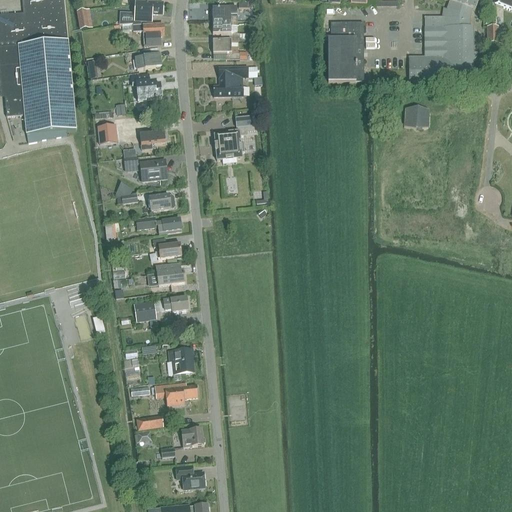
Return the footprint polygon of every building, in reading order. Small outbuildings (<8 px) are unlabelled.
[(21,0),(23,15),(0,16),(0,43),(11,43),(9,23),(13,23),(14,42),(62,38),(63,43),(17,47),(0,48),(0,98),(0,99),(4,99),(6,119),(24,117),(26,136),(77,132),(68,42),(66,24),(64,0),(21,0)] [(441,0),(449,3),(446,10),(443,9),(442,18),(424,18),(424,58),(409,58),(409,83),(454,83),(454,84),(474,84),(474,63),(477,63),(477,55),(474,54),(473,28),(471,28),(470,26),(470,24),(470,23),(471,18),(473,11),(475,12),(479,0),(441,0)] [(511,0),(495,0),(496,0),(505,4),(503,9),(511,12),(511,0)] [(153,16),(163,17),(164,4),(135,3),(134,23),(153,24),(153,16)] [(230,10),(212,10),(212,23),(237,23),(237,17),(237,10),(230,10)] [(86,17),(90,17),(89,11),(77,13),(80,31),(88,29),(86,17)] [(240,43),(239,35),(231,35),(231,28),(237,27),(237,23),(212,23),(212,36),(220,36),(220,42),(231,42),(231,43),(240,43)] [(355,84),(364,83),(363,24),(330,24),(330,40),(328,40),(328,84),(355,84)] [(134,33),(144,33),(145,49),(162,48),(162,41),(160,41),(160,38),(165,38),(164,26),(144,27),(144,25),(123,26),(123,32),(134,31),(134,33)] [(501,44),(499,45),(499,28),(487,28),(487,61),(501,61),(501,44)] [(231,55),(231,43),(231,42),(220,42),(212,42),(213,56),(225,56),(225,62),(239,62),(239,55),(231,55)] [(138,53),(139,59),(136,60),(138,73),(162,68),(160,56),(150,57),(149,51),(138,53)] [(98,79),(95,63),(88,64),(90,81),(98,79)] [(219,80),(220,88),(213,88),(213,99),(244,98),(243,88),(242,80),(248,80),(248,69),(218,70),(219,80)] [(162,99),(160,86),(150,87),(149,76),(132,78),(133,88),(137,88),(138,104),(146,103),(146,101),(155,100),(155,102),(157,101),(157,100),(162,99)] [(125,116),(124,106),(116,107),(117,118),(125,116)] [(405,111),(404,129),(416,132),(428,130),(430,113),(417,109),(405,111)] [(139,156),(135,126),(140,126),(138,116),(128,117),(129,126),(126,126),(127,140),(131,139),(133,149),(122,150),(123,159),(139,156)] [(218,162),(217,162),(226,161),(226,162),(227,162),(226,159),(232,159),(232,161),(233,161),(241,160),(242,160),(242,159),(241,154),(244,154),(243,144),(240,145),(240,137),(247,136),(246,129),(254,128),(253,118),(236,120),(236,121),(237,129),(236,129),(237,130),(238,130),(239,132),(229,133),(229,135),(215,137),(214,137),(215,146),(214,146),(215,147),(216,152),(215,152),(215,153),(216,153),(217,162),(218,162)] [(99,147),(118,145),(116,127),(97,129),(99,147)] [(165,132),(141,134),(139,135),(141,151),(152,150),(151,145),(166,144),(166,142),(168,142),(168,138),(166,138),(165,132)] [(136,159),(121,160),(122,169),(137,167),(136,159)] [(160,162),(139,165),(141,183),(167,181),(165,162),(160,162)] [(222,187),(234,187),(235,176),(222,175),(222,187)] [(268,205),(267,193),(262,194),(263,201),(256,202),(256,206),(268,205)] [(121,198),(117,199),(118,206),(122,206),(138,204),(136,196),(121,198)] [(172,196),(149,200),(150,213),(174,210),(176,208),(174,198),(172,196)] [(182,225),(181,224),(180,221),(165,223),(165,224),(154,225),(154,219),(134,222),(136,232),(155,230),(155,229),(159,228),(160,236),(182,233),(181,229),(182,228),(182,225)] [(114,225),(105,226),(107,243),(113,242),(113,240),(116,240),(114,225)] [(166,241),(153,243),(154,250),(156,250),(157,260),(159,260),(160,261),(182,258),(180,246),(167,248),(166,241)] [(109,247),(110,257),(125,256),(124,245),(109,247)] [(156,270),(157,282),(157,283),(158,289),(185,285),(183,272),(180,272),(179,266),(158,268),(159,269),(156,270)] [(128,281),(130,289),(136,288),(139,283),(139,279),(128,281)] [(154,304),(156,314),(172,312),(172,315),(188,313),(187,300),(170,302),(170,301),(154,304)] [(156,314),(154,304),(154,303),(134,306),(136,325),(157,321),(156,314)] [(105,335),(101,318),(93,320),(97,337),(105,335)] [(136,351),(120,351),(120,361),(136,361),(136,351)] [(192,351),(168,354),(169,364),(167,364),(169,377),(194,374),(192,351)] [(197,387),(187,388),(183,388),(183,385),(155,388),(156,400),(166,399),(167,408),(185,406),(184,401),(198,400),(197,387)] [(162,418),(137,422),(138,433),(163,429),(162,418)] [(202,431),(181,433),(183,449),(203,447),(202,431)] [(174,450),(161,451),(162,460),(176,459),(174,450)] [(192,469),(175,471),(176,482),(182,482),(183,492),(205,490),(204,475),(193,476),(192,469)]
